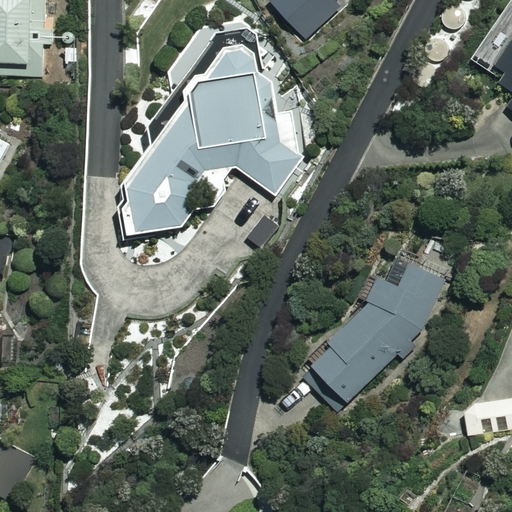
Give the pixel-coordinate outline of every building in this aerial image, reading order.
[(0,0),(0,78),(45,79),(45,0),(0,0)] [(271,0),(312,44),(358,0),(271,0)] [(511,13),(500,29),(511,38),(511,41),(485,78),(511,98),(511,105),(510,107),(511,108),(511,13)] [(297,113),(280,112),(278,81),(262,71),(260,30),(255,25),(221,32),(151,125),(165,136),(129,183),(131,234),(177,231),(222,170),(240,170),(275,196),(305,156),(299,151),(297,113)] [(371,303),(298,369),(331,406),(461,290),(421,246),(365,296),(371,303)] [(511,396),(467,401),(470,435),(511,431),(511,396)] [(35,461),(0,440),(0,495),(11,502),(35,461)]
